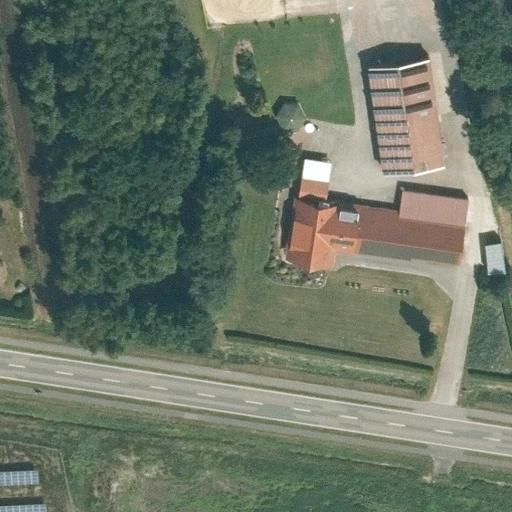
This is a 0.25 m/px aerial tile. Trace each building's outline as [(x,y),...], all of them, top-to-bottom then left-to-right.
[(427,53),(366,62),(382,168),(443,159),(427,53)] [(283,101),(275,113),(282,126),(296,125),(303,113),(297,102),(283,101)] [(303,155),(300,174),(326,178),(329,160),(303,155)] [(300,174),(297,191),(323,195),(326,178),(300,174)] [(400,195),(398,207),(462,215),(461,219),(463,219),(466,195),(401,186),(400,195)] [(294,191),(284,254),(330,261),(332,245),(353,248),(360,201),(323,195),(297,191),(294,191)] [(384,193),(382,204),(398,207),(400,195),(384,193)] [(382,204),(360,201),(353,248),(409,256),(410,252),(456,258),(461,219),(462,215),(398,207),(382,204)]
